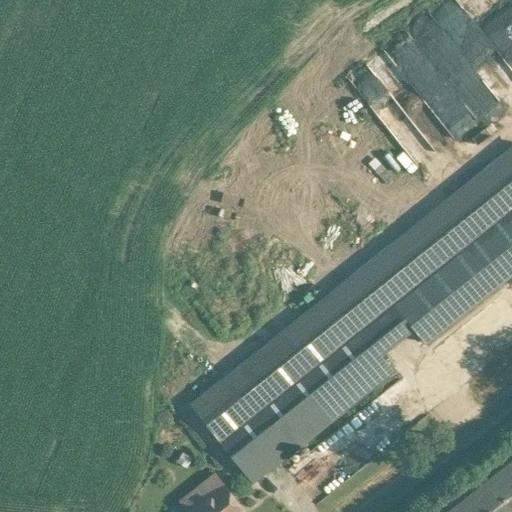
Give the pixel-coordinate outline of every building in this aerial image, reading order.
[(499,103),(511,93),(511,76),(457,0),(454,0),(436,13),(499,103)] [(410,35),(350,82),(381,122),(402,105),(409,115),(427,101),(454,136),(476,119),(410,35)] [(248,420),(280,461),(393,370),(382,354),(414,328),(426,342),(511,272),(511,142),(188,402),(220,442),(248,420)] [(393,387),(389,391),(396,399),(400,395),(393,387)] [(387,391),(384,394),(392,403),(395,400),(387,391)] [(383,396),(379,399),(386,407),(390,404),(383,396)] [(376,400),(373,403),(380,412),(384,409),(376,400)] [(371,404),(367,407),(375,416),(379,413),(371,404)] [(366,408),(362,411),(370,420),(374,417),(366,408)] [(361,412),(357,415),(365,424),(369,421),(361,412)] [(356,415),(349,421),(361,435),(368,430),(356,415)] [(248,420),(220,442),(252,483),(280,461),(248,420)] [(356,432),(348,423),(344,426),(352,435),(356,432)] [(350,436),(343,427),(340,430),(347,439),(350,436)] [(345,440),(338,432),(333,436),(340,445),(345,440)] [(322,443),(313,450),(317,455),(325,448),(322,443)] [(511,511),(511,461),(447,511),(511,511)] [(292,466),(289,469),(293,474),(297,472),(292,466)] [(183,499),(180,501),(188,511),(244,511),(246,511),(224,483),(216,472),(196,489),(183,499)]
